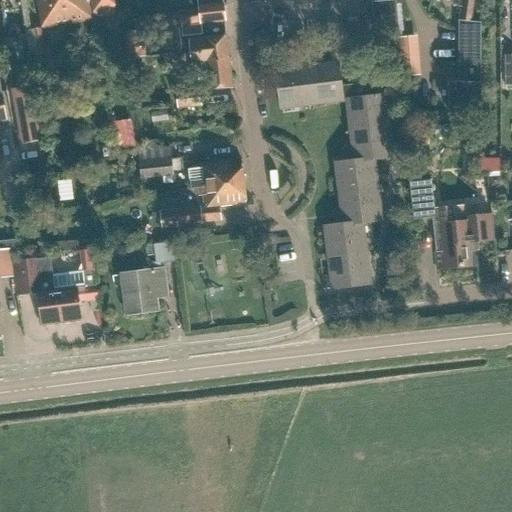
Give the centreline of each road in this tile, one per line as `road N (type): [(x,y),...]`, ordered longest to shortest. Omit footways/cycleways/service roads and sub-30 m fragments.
road 1 (tertiary): [(0,394),(511,332)]
road 2 (residential): [(308,278),(300,239),(267,212),(242,0)]
